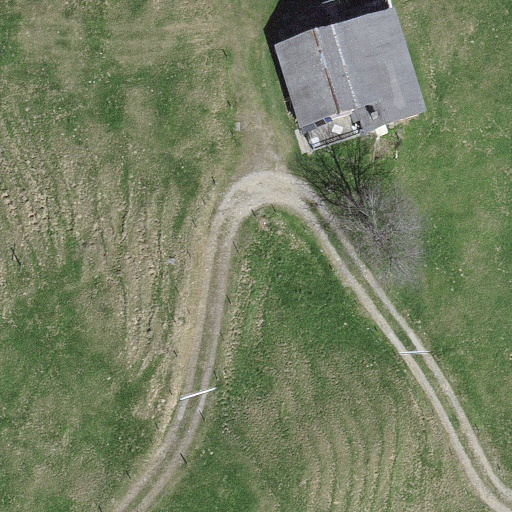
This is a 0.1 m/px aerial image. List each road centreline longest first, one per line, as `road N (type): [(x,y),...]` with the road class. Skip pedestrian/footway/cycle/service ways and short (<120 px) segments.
road 1 (track): [(511,509),(489,493),(434,375),(277,176),(240,0)]
road 2 (track): [(277,176),(224,237),(207,310),(203,393),(164,494),(146,511)]
